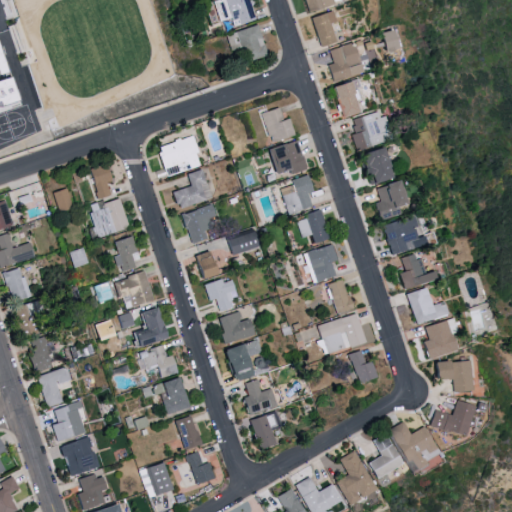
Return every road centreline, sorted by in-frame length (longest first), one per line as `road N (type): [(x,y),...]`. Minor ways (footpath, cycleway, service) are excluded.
road 1 (residential): [(412,398),(275,0)]
road 2 (residential): [(248,494),(129,139)]
road 3 (residential): [(0,179),(303,79)]
road 4 (residential): [(217,511),(412,398)]
road 5 (residential): [(54,511),(0,351)]
